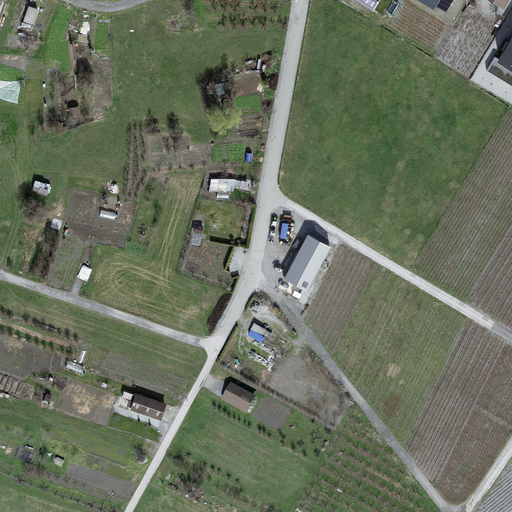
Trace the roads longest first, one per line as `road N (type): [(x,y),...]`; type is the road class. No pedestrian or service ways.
road 1 (track): [(253,271),(446,511)]
road 2 (unclassified): [(267,198),(511,338)]
road 3 (residential): [(0,274),(216,349)]
road 4 (residential): [(302,0),(267,198)]
road 5 (unclassified): [(216,349),(128,511)]
road 6 (residential): [(267,198),(253,271),(216,349)]
